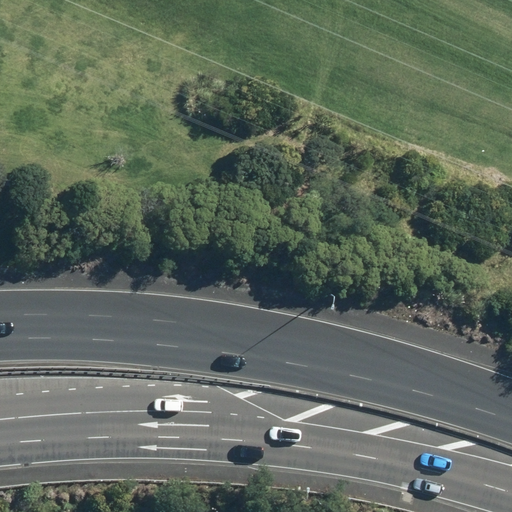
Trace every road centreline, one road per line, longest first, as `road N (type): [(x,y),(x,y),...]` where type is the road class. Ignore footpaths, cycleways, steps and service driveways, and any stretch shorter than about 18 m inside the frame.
road 1 (primary): [(0,318),(120,318),(235,333),(409,372),(511,409)]
road 2 (primary): [(511,491),(389,458),(184,423)]
road 3 (secondary): [(184,423),(57,401),(0,404)]
road 4 (primary): [(184,423),(0,440)]
